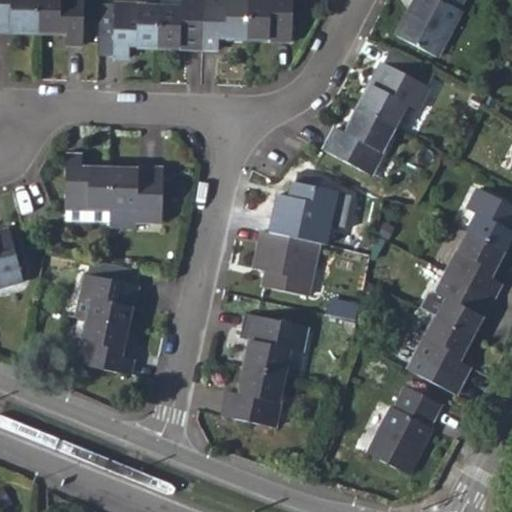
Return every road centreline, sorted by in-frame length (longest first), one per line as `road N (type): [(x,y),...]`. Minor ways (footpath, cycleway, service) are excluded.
road 1 (residential): [(156,447),(177,395),(240,130)]
road 2 (residential): [(0,139),(36,115),(68,108),(201,116),(240,130)]
road 3 (residential): [(336,511),(156,447)]
road 4 (residential): [(0,441),(173,511)]
road 5 (residential): [(240,130),(315,88),(362,0)]
road 6 (residential): [(156,447),(0,381)]
